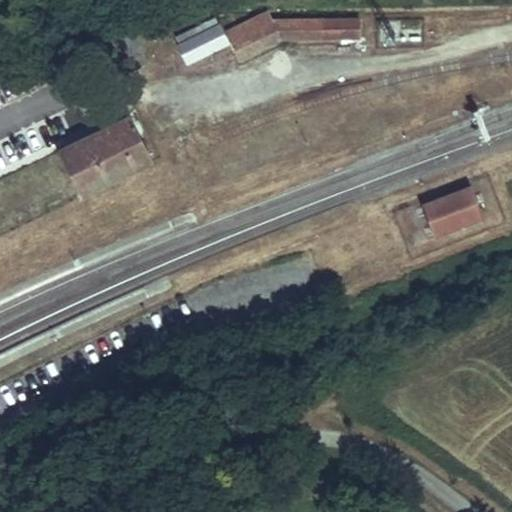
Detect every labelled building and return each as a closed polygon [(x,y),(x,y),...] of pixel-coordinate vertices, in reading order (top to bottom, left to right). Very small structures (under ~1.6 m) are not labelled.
[(256,18),(231,30),(243,57),(284,37),(361,37),(361,19),(274,19),(260,26),(256,18)] [(221,23),(181,42),(190,61),(230,42),(221,23)] [(134,25),(119,30),(133,68),(148,63),(134,25)] [(83,37),(56,48),(66,72),(93,61),(83,37)] [(130,111),(62,143),(83,188),(151,156),(130,111)] [(435,234),(484,215),(473,186),(424,205),(435,234)]
